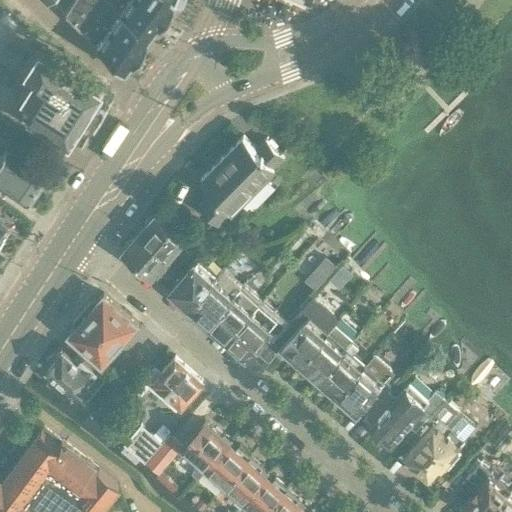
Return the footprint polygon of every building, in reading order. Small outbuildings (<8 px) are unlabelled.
[(136,50),(100,19),(83,4),(77,0),(71,0),(64,13),(122,69),(136,50)] [(151,29),(110,0),(77,0),(83,4),(100,19),(136,50),(151,29)] [(163,11),(146,0),(110,0),(151,29),(163,11)] [(170,0),(146,0),(163,11),(170,0)] [(35,49),(23,67),(21,70),(31,75),(15,100),(17,109),(64,138),(73,124),(74,125),(87,105),(88,102),(87,102),(96,88),(62,66),(64,62),(63,58),(55,53),(51,54),(49,57),(35,49)] [(243,133),(222,155),(253,186),(284,155),(266,137),(257,146),(243,133)] [(43,170),(6,145),(8,142),(0,136),(0,150),(0,184),(23,200),(24,198),(30,197),(34,192),(32,186),(43,170)] [(223,217),(241,198),(253,186),(222,155),(201,176),(214,189),(205,199),(223,217)] [(0,207),(0,237),(1,236),(1,231),(12,217),(0,207)] [(144,224),(139,230),(171,258),(187,240),(155,212),(147,216),(144,224)] [(171,258),(139,230),(133,237),(126,241),(123,249),(155,276),(171,258)] [(326,256),(306,278),(316,287),(335,265),(326,256)] [(186,271),(182,275),(170,289),(188,305),(216,273),(198,257),(188,268),(186,271)] [(341,263),(329,276),(339,285),(351,271),(341,263)] [(186,271),(178,264),(175,268),(182,275),(186,271)] [(208,321),(243,281),(224,264),(216,273),(188,305),(189,305),(188,306),(202,317),(203,316),(208,321)] [(254,306),(262,297),(243,281),(208,321),(214,326),(213,327),(226,339),(227,338),(254,306)] [(94,295),(83,307),(120,340),(137,320),(104,291),(98,298),(94,295)] [(300,361),(334,321),(338,317),(336,314),(333,311),(331,308),(328,305),(325,302),(322,300),(319,298),(315,296),(312,295),(302,307),(289,321),(279,332),(274,338),(300,361)] [(274,338),(279,332),(289,321),(262,297),(254,306),(227,338),(240,349),(246,355),(253,346),(261,353),(274,338)] [(72,320),(73,321),(76,323),(69,330),(102,360),(120,340),(83,307),(72,320)] [(319,377),(346,346),(347,346),(352,341),(354,338),(334,321),(300,361),(299,362),(305,369),(313,373),(314,372),(319,377)] [(85,397),(106,373),(83,354),(79,358),(62,343),(56,351),(50,353),(47,358),(45,363),(45,364),(72,387),(78,392),(79,392),(85,397)] [(338,394),(366,363),(353,352),(347,346),(346,346),(319,377),(325,382),(324,383),(329,391),(337,395),(338,394)] [(177,407),(203,377),(176,354),(156,376),(150,371),(135,388),(141,393),(149,384),(177,407)] [(366,363),(338,394),(357,411),(360,407),(367,413),(389,389),(392,386),(366,363)] [(45,364),(38,372),(66,395),(72,387),(45,364)] [(396,396),(389,389),(367,413),(365,415),(373,422),(371,424),(373,425),(371,427),(382,436),(383,435),(386,437),(387,436),(392,440),(409,421),(416,428),(444,396),(436,390),(429,398),(409,381),(396,396)] [(454,448),(464,437),(447,422),(458,409),(444,396),(416,428),(424,435),(406,454),(418,465),(419,469),(424,474),(428,474),(430,475),(446,457),(450,456),(454,452),(454,448)] [(154,451),(162,441),(141,422),(139,420),(139,413),(127,414),(126,424),(134,431),(124,442),(146,460),(154,451)] [(186,454),(198,464),(204,469),(229,440),(205,419),(182,444),(189,450),(186,454)] [(0,511),(79,511),(89,499),(99,507),(119,483),(99,467),(92,462),(93,461),(44,425),(4,478),(0,475),(0,511)] [(169,433),(162,441),(154,451),(163,459),(179,440),(169,433)] [(236,446),(229,440),(204,469),(198,464),(192,470),(198,475),(204,469),(223,486),(251,454),(239,443),(236,446)] [(251,454),(223,486),(241,502),(266,472),(260,467),(263,464),(251,454)] [(488,511),(511,487),(478,457),(467,469),(469,470),(455,486),(470,499),(466,504),(471,508),(469,510),(470,511),(488,511)] [(272,478),(266,472),(241,502),(252,511),(263,511),(287,485),(275,475),(272,478)] [(300,496),(287,485),(263,511),(296,511),(303,505),(297,499),(300,496)] [(511,511),(511,487),(488,511),(511,511)]
